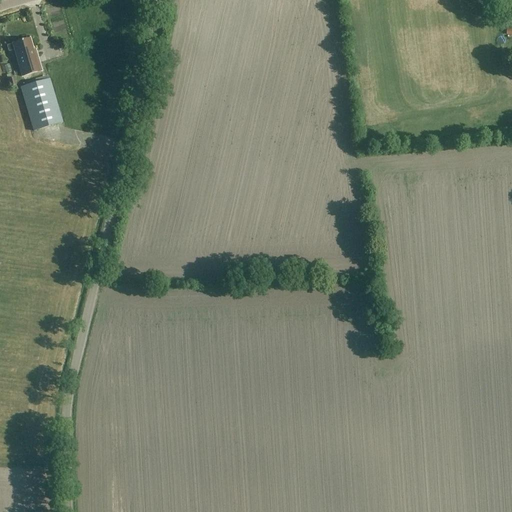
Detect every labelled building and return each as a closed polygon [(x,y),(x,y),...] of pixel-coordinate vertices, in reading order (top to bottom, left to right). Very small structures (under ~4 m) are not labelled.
[(31,75),(42,72),(35,50),(33,50),(30,39),(7,47),(8,52),(14,51),(22,78),(23,78),(24,80),(32,78),(31,75)] [(86,90),(103,86),(98,67),(81,72),(86,90)] [(14,78),(8,80),(10,88),(16,86),(14,78)] [(24,87),(20,88),(33,131),(62,123),(49,80),(48,80),(47,78),(36,81),(36,83),(33,84),(33,82),(23,85),(24,87)] [(107,106),(114,109),(124,88),(117,85),(107,106)]
